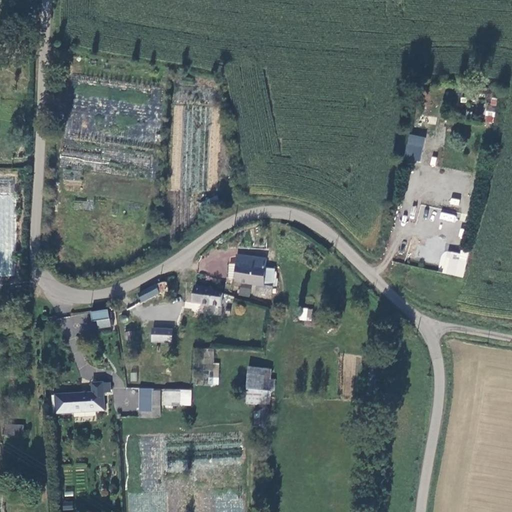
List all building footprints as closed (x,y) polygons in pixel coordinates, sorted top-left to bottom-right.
[(485,107),(485,122),(494,122),(494,107),(485,107)] [(403,158),(419,162),(425,137),(409,133),(403,158)] [(441,212),(440,218),(454,222),(456,215),(441,212)] [(0,237),(0,275),(13,277),(15,239),(0,237)] [(461,255),(459,261),(468,264),(469,258),(461,255)] [(463,278),(468,264),(459,261),(446,258),(442,273),(463,278)] [(270,265),(263,265),(261,290),(269,290),(270,265)] [(160,292),(167,291),(166,282),(159,283),(160,292)] [(156,292),(153,283),(137,293),(139,301),(156,292)] [(217,305),(219,292),(209,289),(192,286),(190,302),(217,305)] [(247,294),(247,288),(238,286),(237,293),(247,294)] [(140,309),(137,298),(117,303),(120,314),(140,309)] [(311,321),(312,308),(300,307),(298,320),(311,321)] [(106,308),(89,311),(90,320),(95,320),(96,326),(109,324),(106,308)] [(151,325),(150,343),(168,344),(168,325),(151,325)] [(132,329),(122,330),(125,343),(134,341),(132,329)] [(214,348),(194,348),(193,385),(219,386),(219,362),(213,362),(214,348)] [(273,366),(250,366),(250,401),(273,401),(274,387),(273,387),(273,366)] [(109,391),(108,381),(91,382),(92,391),(51,394),(52,412),(103,408),(102,391),(109,391)] [(150,411),(149,392),(137,391),(137,412),(150,411)] [(188,408),(188,391),(162,391),(161,407),(188,408)] [(157,392),(149,392),(150,411),(137,412),(137,418),(156,418),(157,392)] [(271,408),(259,408),(259,423),(271,423),(271,408)] [(22,424),(2,423),(2,434),(22,434),(22,424)]
